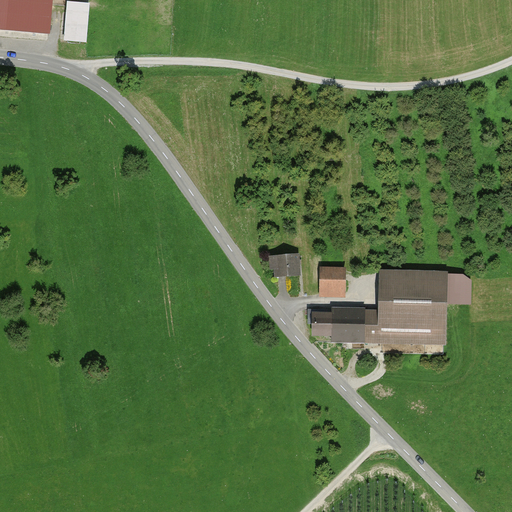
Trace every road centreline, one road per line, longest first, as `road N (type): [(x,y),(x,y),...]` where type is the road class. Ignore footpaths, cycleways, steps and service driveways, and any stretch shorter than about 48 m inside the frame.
road 1 (tertiary): [(465,511),(290,330),(121,103),(75,71),(0,57)]
road 2 (track): [(511,60),(432,84),(384,87),(228,63),(75,71)]
